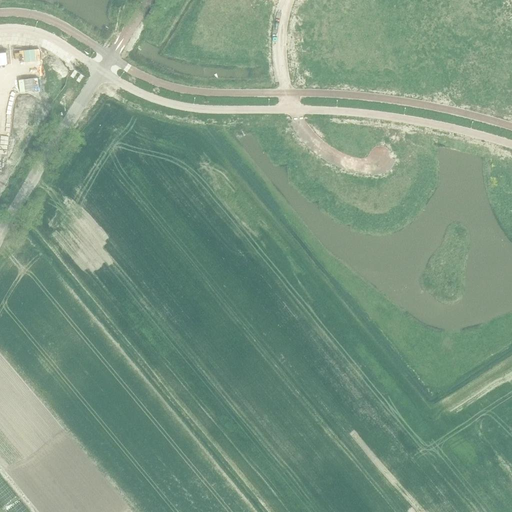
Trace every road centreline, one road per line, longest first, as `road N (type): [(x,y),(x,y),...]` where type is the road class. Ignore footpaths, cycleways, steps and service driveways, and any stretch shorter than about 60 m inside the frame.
road 1 (residential): [(511,126),(376,97),(287,93)]
road 2 (residential): [(289,109),(402,118),(511,145)]
road 3 (residential): [(102,69),(149,95),(201,108),(289,109)]
road 4 (residential): [(0,226),(102,69)]
road 5 (residential): [(287,93),(179,88),(110,56)]
road 6 (residential): [(110,56),(43,16),(0,14)]
